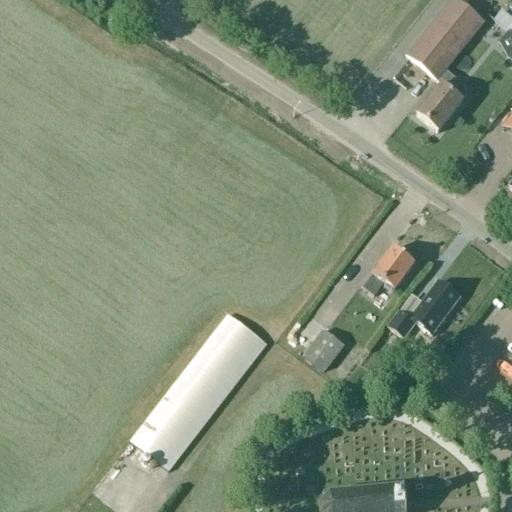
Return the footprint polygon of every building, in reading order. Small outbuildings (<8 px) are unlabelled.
[(453,1),(405,60),(435,84),(440,88),(415,118),(436,136),(461,106),(449,96),(458,85),(444,73),(483,26),(453,1)] [(511,116),(502,130),(511,138),(511,116)] [(510,173),(501,185),(511,193),(511,166),(508,172),(510,173)] [(373,299),(383,286),(393,294),(413,267),(391,251),(371,278),(372,278),(362,291),(373,299)] [(437,285),(416,313),(438,329),(458,301),(437,285)] [(402,342),(413,327),(396,315),(385,331),(402,342)] [(227,318),(129,445),(167,474),(265,348),(227,318)] [(308,319),(292,331),(298,339),(314,327),(308,319)] [(300,358),(323,374),(342,349),(319,333),(300,358)] [(459,352),(452,362),(466,370),(472,361),(459,352)] [(511,381),(505,374),(496,383),(511,398),(511,381)] [(347,396),(352,413),(365,410),(361,393),(347,396)] [(109,469),(87,500),(104,511),(122,511),(148,477),(135,468),(126,481),(109,469)] [(200,479),(200,486),(189,487),(190,500),(201,499),(201,511),(223,511),(220,477),(200,479)] [(403,511),(402,490),(328,497),(318,507),(318,511),(403,511)]
